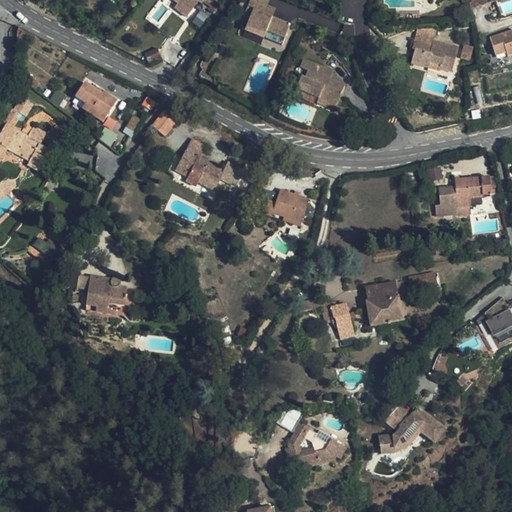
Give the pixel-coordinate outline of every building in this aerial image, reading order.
[(213,14),(219,5),(212,0),(172,0),(177,3),(174,8),(186,17),(193,7),(198,2),(201,4),(203,2),(210,8),(208,10),(213,14)] [(266,5),(254,0),(250,0),(247,7),(253,10),(249,20),(245,30),(282,45),(290,24),(272,16),(264,13),(267,5),(266,5)] [(482,5),(479,0),(470,0),(473,9),(482,5)] [(275,9),(267,5),(264,13),(272,16),(275,9)] [(253,10),(247,7),(243,18),(249,20),(253,10)] [(417,30),(414,40),(432,45),(433,40),(436,29),(417,30)] [(507,56),(511,54),(511,31),(490,38),(495,55),(506,52),(507,56)] [(432,45),(414,40),(414,41),(412,48),(412,49),(415,50),(411,63),(428,68),(430,62),(441,65),(439,69),(440,69),(451,72),(458,47),(433,40),(432,45)] [(469,60),(473,47),(464,45),(460,58),(469,60)] [(159,52),(147,57),(150,64),(161,58),(159,52)] [(318,98),(337,106),(342,92),(337,90),(340,82),(330,78),(323,75),(326,68),(303,59),(300,67),(308,71),(305,78),(301,77),(296,89),(318,98)] [(438,75),(440,69),(439,69),(441,65),(430,62),(428,68),(427,73),(438,75)] [(333,71),(326,68),(323,75),(330,78),(333,71)] [(23,73),(19,79),(28,86),(32,81),(33,80),(23,73)] [(28,86),(35,91),(38,86),(32,81),(28,86)] [(337,90),(342,92),(345,84),(340,82),(337,90)] [(76,97),(86,104),(92,108),(91,110),(105,119),(116,103),(103,93),(102,95),(85,83),(76,97)] [(59,106),(64,94),(55,90),(50,102),(59,106)] [(335,110),(337,106),(318,98),(316,102),(335,110)] [(147,100),(143,106),(144,107),(150,111),(154,104),(147,100)] [(16,118),(24,106),(19,102),(14,110),(13,109),(4,124),(6,125),(0,134),(0,160),(7,149),(29,161),(27,165),(36,170),(48,150),(40,145),(46,133),(33,126),(27,138),(21,134),(21,132),(14,128),(19,120),(16,118)] [(92,108),(86,104),(82,109),(103,123),(105,119),(91,110),(92,108)] [(457,123),(466,121),(463,109),(454,111),(457,123)] [(151,125),(165,136),(177,122),(163,110),(151,125)] [(133,116),(126,128),(133,132),(140,120),(133,116)] [(112,128),(115,122),(107,117),(103,124),(112,128)] [(133,132),(126,128),(123,133),(129,137),(133,132)] [(199,158),(205,147),(192,140),(176,171),(188,178),(186,182),(196,187),(201,177),(216,185),(220,178),(235,187),(241,177),(249,182),(253,173),(255,174),(257,170),(246,164),(243,170),(228,163),(223,171),(199,158)] [(489,177),(459,179),(454,180),(455,187),(439,188),(440,204),(435,205),(437,217),(457,216),(457,214),(471,213),(469,198),(483,197),(483,195),(494,194),(494,187),(490,187),(489,177)] [(16,185),(15,179),(11,179),(7,178),(0,184),(0,192),(8,185),(12,189),(16,185)] [(297,196),(293,195),(280,190),(276,203),(268,201),(264,215),(271,217),(273,213),(283,217),(301,223),(307,206),(309,200),(297,196)] [(319,203),(309,200),(307,206),(317,209),(319,203)] [(301,223),(283,217),(282,221),(300,227),(301,223)] [(40,235),(32,245),(50,258),(57,248),(40,235)] [(427,269),(428,280),(429,286),(454,282),(452,265),(427,269)] [(76,289),(88,291),(90,277),(78,276),(76,289)] [(105,279),(90,277),(88,291),(85,310),(122,316),(126,288),(120,287),(121,282),(121,280),(120,279),(119,278),(118,278),(116,277),(115,278),(113,279),(112,280),(112,282),(105,282),(105,279)] [(429,286),(428,280),(410,282),(411,292),(430,290),(429,286)] [(395,322),(408,319),(402,282),(365,288),(369,310),(368,310),(370,327),(395,323),(395,322)] [(323,312),(326,326),(336,324),(340,339),(354,335),(346,304),(343,305),(342,305),(336,306),(335,301),(330,302),(331,307),(331,311),(323,312)] [(511,310),(489,323),(499,346),(511,340),(511,310)] [(480,327),(489,323),(485,315),(477,322),(480,327)] [(187,356),(189,359),(193,364),(200,360),(193,348),(185,353),(187,356)] [(411,413),(400,404),(392,414),(385,420),(399,430),(395,434),(380,436),(381,452),(396,450),(410,442),(420,429),(435,440),(445,427),(423,409),(422,411),(418,416),(412,411),(411,413)] [(416,406),(412,411),(418,416),(422,411),(416,406)] [(301,417),(289,410),(288,410),(287,411),(281,424),(294,431),(301,417)] [(317,434),(319,431),(301,422),(290,443),(294,457),(292,457),(294,467),(306,463),(306,466),(336,458),(338,453),(342,456),(348,444),(333,436),(330,441),(317,434)]
